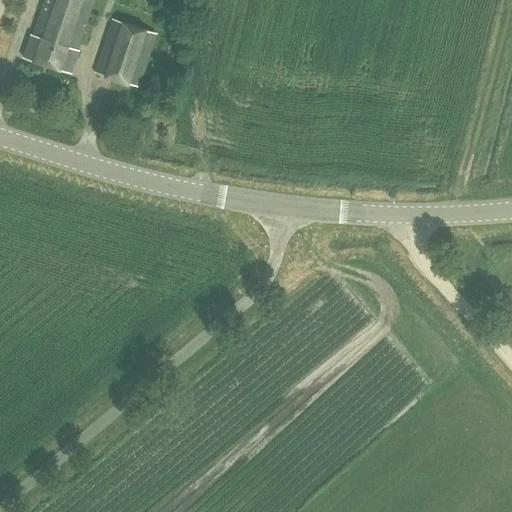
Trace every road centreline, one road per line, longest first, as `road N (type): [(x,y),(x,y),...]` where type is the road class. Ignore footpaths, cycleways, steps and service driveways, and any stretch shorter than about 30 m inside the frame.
road 1 (tertiary): [(409,213),(287,209),(187,193),(0,138)]
road 2 (track): [(453,213),(507,0)]
road 3 (track): [(511,358),(420,254),(409,213)]
